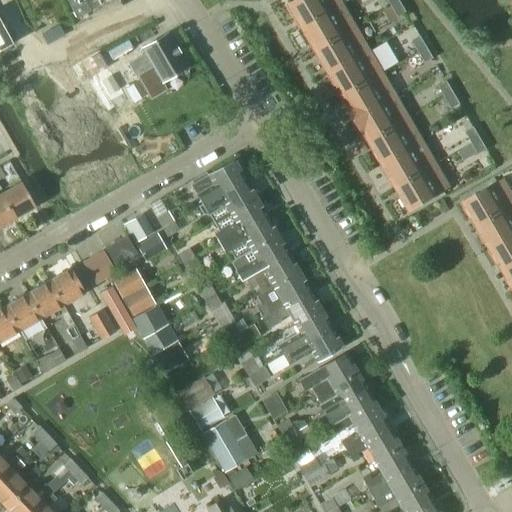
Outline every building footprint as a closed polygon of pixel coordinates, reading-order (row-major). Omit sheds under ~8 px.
[(66,0),(76,18),(111,0),(66,0)] [(295,0),(288,4),(302,28),(343,4),(341,0),(295,0)] [(400,1),(392,6),(399,17),(407,12),(400,1)] [(302,28),(315,51),(357,26),(343,4),(302,28)] [(0,50),(12,44),(0,21),(0,50)] [(315,51),(329,73),(370,49),(357,26),(315,51)] [(145,54),(128,64),(136,78),(148,99),(165,89),(161,82),(187,67),(167,33),(142,48),(145,54)] [(420,36),(412,40),(419,52),(427,47),(420,36)] [(427,47),(419,52),(425,63),(433,58),(427,47)] [(329,73),(342,96),(383,72),(370,49),(329,73)] [(342,96),(355,119),(397,95),(383,72),(342,96)] [(62,73),(56,77),(59,84),(66,81),(62,73)] [(49,78),(42,82),(48,92),(55,87),(49,78)] [(439,86),(445,97),(453,92),(447,81),(439,86)] [(453,92),(445,97),(452,108),(460,104),(453,92)] [(16,93),(5,100),(13,111),(23,104),(16,93)] [(355,119),(369,142),(410,118),(397,95),(355,119)] [(369,142),(382,165),(423,140),(410,118),(369,142)] [(86,129),(105,165),(122,156),(102,120),(86,129)] [(465,132),(472,143),(480,138),(473,127),(465,132)] [(82,131),(66,139),(86,176),(102,167),(82,131)] [(480,138),(472,143),(478,154),(486,149),(480,138)] [(382,165),(395,187),(437,163),(423,140),(382,165)] [(62,141),(48,149),(70,187),(84,179),(62,141)] [(202,203),(245,178),(234,159),(208,175),(206,172),(191,181),(193,183),(191,184),(202,203)] [(437,163),(395,187),(409,211),(450,187),(437,163)] [(202,203),(197,206),(202,214),(209,214),(213,221),(256,197),(245,178),(202,203)] [(462,202),(476,226),(511,204),(511,192),(504,178),(462,202)] [(21,182),(0,194),(0,195),(13,219),(34,207),(21,182)] [(0,195),(0,226),(13,219),(0,195)] [(212,234),(219,244),(242,230),(267,215),(256,197),(213,221),(218,231),(212,234)] [(511,204),(476,226),(489,248),(511,235),(511,204)] [(156,219),(161,227),(173,221),(168,212),(156,219)] [(234,259),(251,249),(278,234),(267,215),(242,230),(219,244),(225,253),(230,250),(234,259)] [(142,216),(124,226),(134,244),(152,233),(142,216)] [(173,221),(161,227),(166,236),(178,230),(173,221)] [(155,231),(134,244),(143,260),(164,248),(155,231)] [(241,281),(245,278),(245,277),(288,252),(278,234),(251,249),(234,259),(230,262),(241,281)] [(105,248),(116,267),(137,255),(126,235),(105,248)] [(511,235),(489,248),(503,271),(511,265),(511,235)] [(172,248),(182,265),(194,258),(184,241),(172,248)] [(83,264),(95,285),(116,273),(104,252),(83,264)] [(265,273),(272,286),(299,270),(288,252),(245,277),(245,278),(251,287),(257,283),(255,279),(265,273)] [(194,258),(182,265),(188,275),(200,268),(194,258)] [(511,265),(503,271),(511,287),(511,265)] [(70,268),(48,281),(62,305),(85,293),(70,268)] [(134,268),(111,280),(122,299),(144,287),(134,268)] [(262,317),(266,314),(310,289),(299,270),(272,286),(273,287),(257,297),(260,303),(261,305),(257,308),(262,317)] [(48,281),(26,294),(40,318),(62,305),(48,281)] [(198,292),(203,301),(215,294),(210,285),(198,292)] [(144,287),(122,299),(131,317),(154,304),(144,287)] [(286,310),(294,323),(320,307),(310,289),(266,314),(272,324),(279,320),(276,315),(286,310)] [(26,294),(4,307),(18,331),(40,318),(26,294)] [(215,294),(203,301),(208,310),(220,304),(215,294)] [(109,308),(124,334),(128,332),(134,329),(120,303),(109,308)] [(4,307),(0,309),(0,341),(18,331),(4,307)] [(299,331),(276,345),(282,355),(300,344),(331,326),(320,307),(294,323),(299,331)] [(87,318),(100,341),(115,333),(102,310),(87,318)] [(144,311),(132,318),(141,333),(153,326),(144,311)] [(219,330),(224,338),(239,329),(236,323),(233,325),(231,323),(219,330)] [(252,325),(226,339),(233,352),(259,337),(252,325)] [(300,344),(282,355),(288,365),(311,351),(316,360),(342,345),(331,326),(300,344)] [(158,329),(143,338),(152,355),(153,355),(169,345),(158,329)] [(71,342),(77,353),(87,348),(80,336),(71,342)] [(153,355),(152,355),(163,374),(187,360),(176,341),(169,345),(153,355)] [(49,354),(56,366),(65,361),(58,349),(49,354)] [(310,388),(315,397),(358,371),(346,353),(297,381),(303,392),(310,388)] [(240,364),(246,375),(258,368),(252,357),(240,364)] [(13,371),(20,384),(31,378),(24,365),(13,371)] [(258,368),(246,375),(251,383),(252,384),(264,378),(263,377),(258,368)] [(318,405),(324,416),(368,390),(358,371),(315,397),(319,405),(318,405)] [(5,381),(12,392),(21,387),(14,375),(5,381)] [(203,375),(177,391),(188,409),(214,394),(203,375)] [(336,433),(352,424),(379,408),(368,390),(324,416),(330,427),(332,426),(336,433)] [(260,399),(269,414),(283,406),(275,391),(260,399)] [(5,405),(14,415),(21,408),(12,398),(5,405)] [(211,398),(188,411),(200,431),(223,418),(211,398)] [(341,442),(347,452),(390,427),(379,408),(352,424),(360,437),(350,442),(348,438),(341,442)] [(276,426),(284,439),(295,433),(290,424),(287,419),(276,426)] [(294,421),(290,424),(295,433),(306,426),(304,422),(294,421)] [(204,434),(216,455),(237,442),(225,422),(204,434)] [(30,432),(39,441),(47,434),(38,425),(30,432)] [(367,448),(374,461),(400,445),(390,427),(347,452),(353,463),(360,459),(357,454),(367,448)] [(295,433),(284,439),(289,448),(300,441),(295,433)] [(47,434),(39,441),(48,451),(56,444),(47,434)] [(237,442),(216,455),(226,471),(247,459),(237,442)] [(363,479),(368,489),(411,464),(400,445),(374,461),(381,473),(371,479),(369,475),(363,479)] [(26,453),(19,447),(13,453),(19,459),(26,453)] [(0,478),(19,460),(15,455),(5,464),(0,458),(0,478)] [(67,472),(58,480),(62,483),(71,475),(78,468),(69,458),(62,466),(67,472)] [(298,467),(304,477),(323,466),(323,465),(319,467),(314,458),(298,467)] [(0,478),(0,502),(4,506),(26,485),(14,473),(23,465),(19,460),(0,478)] [(368,489),(379,507),(396,498),(422,482),(411,464),(368,489)] [(323,466),(304,477),(309,487),(329,476),(323,466)] [(244,467),(226,478),(234,491),(252,481),(244,467)] [(71,475),(67,479),(72,485),(76,481),(80,485),(88,478),(78,468),(71,475)] [(26,485),(4,506),(9,511),(31,511),(51,493),(51,494),(62,483),(58,480),(55,477),(40,490),(42,492),(36,497),(26,485)] [(389,511),(413,511),(425,505),(433,501),(422,482),(396,498),(403,510),(399,511),(390,511),(389,511)] [(93,499),(102,508),(109,501),(100,492),(93,499)] [(31,511),(51,511),(46,507),(56,498),(51,494),(51,493),(31,511)] [(318,504),(323,511),(327,511),(336,507),(331,497),(318,504)] [(230,511),(223,499),(206,509),(208,511),(230,511)] [(109,501),(102,508),(105,511),(117,511),(118,511),(109,501)] [(425,505),(413,511),(439,511),(433,501),(425,505)]
